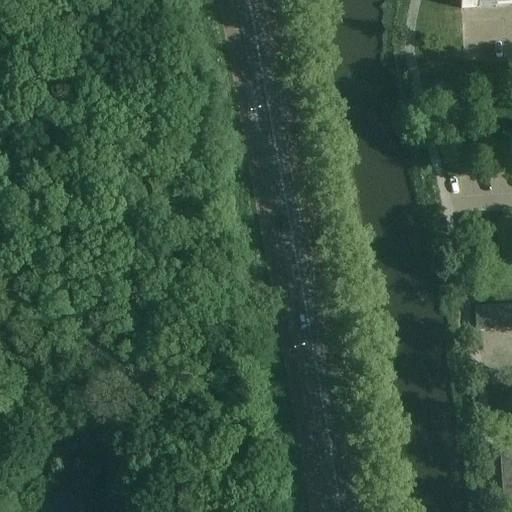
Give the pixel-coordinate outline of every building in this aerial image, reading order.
[(511,6),(511,0),(460,0),(461,10),(511,6)] [(511,323),(511,307),(499,308),(501,332),(511,331),(511,323)] [(499,308),(488,309),(489,333),(501,332),(499,308)] [(476,333),(489,333),(488,309),(475,310),(476,333)] [(511,448),(499,449),(500,462),(511,461),(511,448)] [(511,461),(500,462),(501,474),(511,473),(511,461)] [(511,473),(501,474),(502,485),(511,484),(511,473)] [(511,497),(511,484),(502,485),(503,498),(511,497)]
